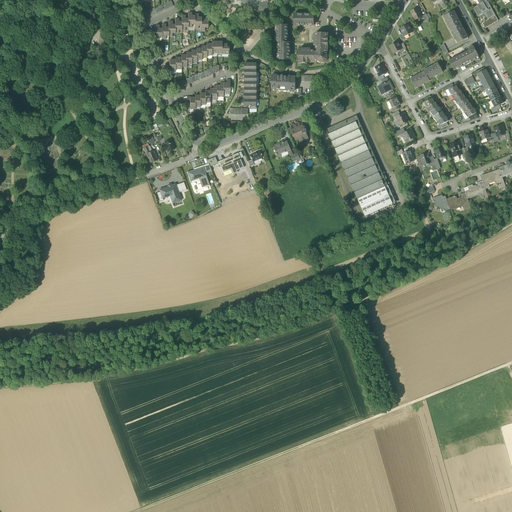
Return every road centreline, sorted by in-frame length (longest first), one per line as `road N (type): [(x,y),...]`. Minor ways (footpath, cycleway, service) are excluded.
road 1 (track): [(511,362),(136,511)]
road 2 (residential): [(379,42),(334,94),(202,148)]
road 3 (residential): [(124,0),(176,115),(202,148)]
road 4 (residential): [(0,239),(32,213),(117,184)]
